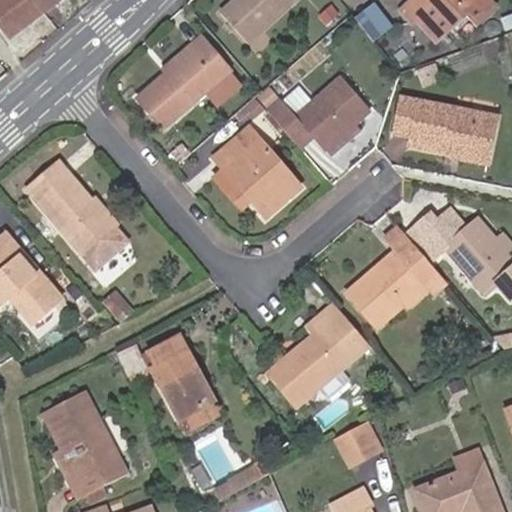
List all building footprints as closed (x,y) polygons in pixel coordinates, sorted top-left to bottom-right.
[(0,0),(0,27),(8,37),(42,11),(33,0),(0,0)] [(33,0),(42,11),(57,0),(33,0)] [(241,41),(289,0),(229,0),(216,11),(241,41)] [(466,16),(470,20),(475,27),(494,10),(484,0),(414,0),(400,13),(411,24),(418,19),(440,41),(455,26),(466,16)] [(368,1),(350,15),(367,37),(385,23),(368,1)] [(459,30),(470,20),(466,16),(455,26),(459,30)] [(160,72),(164,77),(166,80),(205,47),(199,40),(160,72)] [(166,80),(164,77),(135,101),(160,131),(202,96),(228,75),(205,47),(166,80)] [(226,77),(202,96),(214,111),(238,91),(226,77)] [(280,102),(267,114),(294,145),(307,133),(312,139),(322,152),(327,147),(350,127),(368,111),(340,79),(308,106),(294,119),(281,103),(280,102)] [(295,91),(281,103),(294,119),(308,106),(295,91)] [(410,146),(455,154),(456,150),(489,155),(496,117),(402,98),(395,133),(411,137),(410,146)] [(355,132),(350,127),(327,147),(332,153),(355,132)] [(250,204),(264,220),(299,188),(248,130),(213,161),(224,174),(250,204)] [(294,145),(298,151),(312,139),(307,133),(294,145)] [(456,150),(455,154),(487,161),(489,155),(456,150)] [(88,206),(91,203),(58,164),(26,191),(81,255),(94,270),(123,245),(109,230),(88,206)] [(224,174),(213,184),(239,214),(250,204),(224,174)] [(95,200),(91,203),(88,206),(109,230),(117,223),(95,200)] [(438,223),(453,242),(471,227),(456,208),(438,223)] [(416,230),(419,233),(434,219),(432,217),(416,230)] [(434,219),(419,233),(439,255),(446,249),(486,296),(498,285),(511,301),(511,300),(511,259),(497,242),(478,221),(471,227),(453,242),(438,223),(434,219)] [(397,251),(408,241),(409,240),(407,238),(397,226),(384,237),(397,251)] [(416,230),(407,238),(409,240),(430,263),(439,255),(419,233),(416,230)] [(68,296),(47,273),(43,277),(24,254),(27,251),(9,231),(0,238),(0,292),(8,302),(16,295),(39,322),(68,296)] [(497,242),(511,259),(511,248),(502,238),(497,242)] [(408,241),(397,251),(401,256),(412,246),(408,241)] [(401,256),(397,251),(358,285),(364,292),(352,304),(374,330),(403,305),(400,302),(423,282),(420,278),(431,268),(412,246),(401,256)] [(43,277),(47,273),(27,251),(24,254),(43,277)] [(431,268),(420,278),(423,282),(429,288),(432,292),(445,281),(433,267),(431,268)] [(400,302),(403,305),(406,308),(429,288),(423,282),(400,302)] [(112,294),(101,303),(116,321),(127,312),(112,294)] [(314,335),(267,374),(295,407),(350,359),(366,346),(330,303),(315,316),(324,327),(314,335)] [(315,316),(306,324),(314,335),(324,327),(315,316)] [(194,375),(199,372),(181,339),(154,352),(161,367),(152,371),(178,421),(210,404),(194,375)] [(511,339),(498,342),(506,351),(511,349),(511,339)] [(215,402),(199,372),(194,375),(210,404),(215,402)] [(42,414),(61,451),(72,445),(77,455),(67,461),(85,497),(127,476),(83,393),(42,414)] [(210,404),(178,421),(184,433),(216,416),(210,404)] [(511,409),(502,413),(511,438),(511,409)] [(365,429),(337,445),(351,471),(379,456),(365,429)] [(72,445),(61,451),(54,454),(78,501),(85,497),(67,461),(77,455),(72,445)] [(461,475),(482,467),(476,453),(456,461),(461,475)] [(227,481),(211,490),(217,500),(256,478),(250,466),(226,479),(227,481)] [(499,511),(482,467),(461,475),(415,492),(423,511),(499,511)] [(363,511),(372,508),(363,491),(332,507),(334,511),(363,511)]
